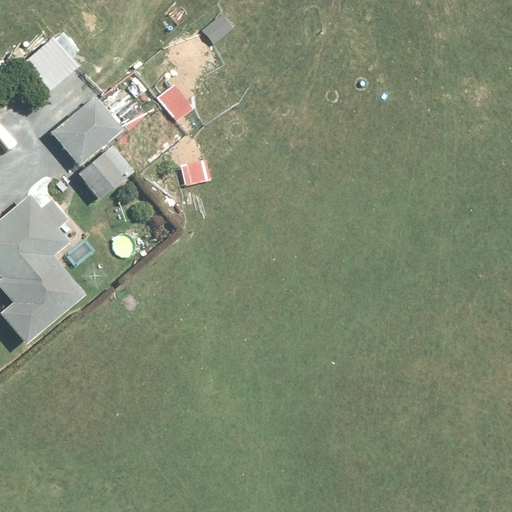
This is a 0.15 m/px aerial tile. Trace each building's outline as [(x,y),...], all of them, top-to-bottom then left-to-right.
[(89,97),(44,133),(73,168),(117,132),(89,97)] [(6,109),(0,113),(0,126),(17,148),(29,138),(6,109)] [(0,136),(0,160),(3,165),(15,156),(0,136)] [(106,147),(71,175),(93,201),(128,173),(106,147)] [(22,196),(0,214),(0,299),(4,304),(0,307),(0,324),(18,346),(78,296),(46,258),(62,244),(50,230),(60,222),(43,201),(33,210),(22,196)]
